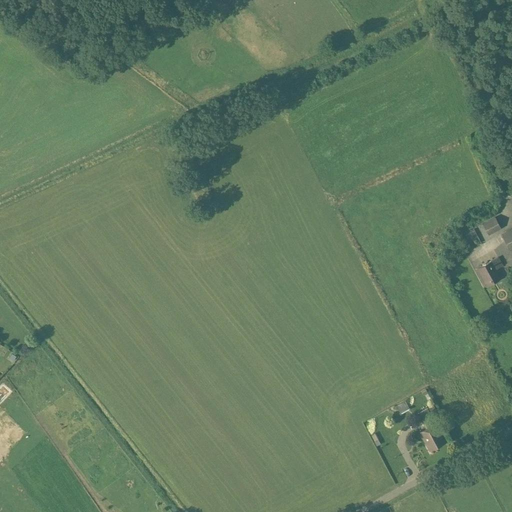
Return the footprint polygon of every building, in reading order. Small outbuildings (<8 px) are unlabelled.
[(266,112),(277,106),(272,96),(261,101),(266,112)] [(488,236),(500,229),(494,218),(482,225),(488,236)] [(510,252),(511,250),(511,228),(501,234),(510,252)] [(497,258),(492,261),(477,269),(486,287),(501,278),(497,269),(502,266),(497,258)] [(397,405),(402,413),(411,408),(407,400),(397,405)] [(444,443),(435,425),(426,408),(418,413),(426,429),(420,433),(429,451),(444,443)]
